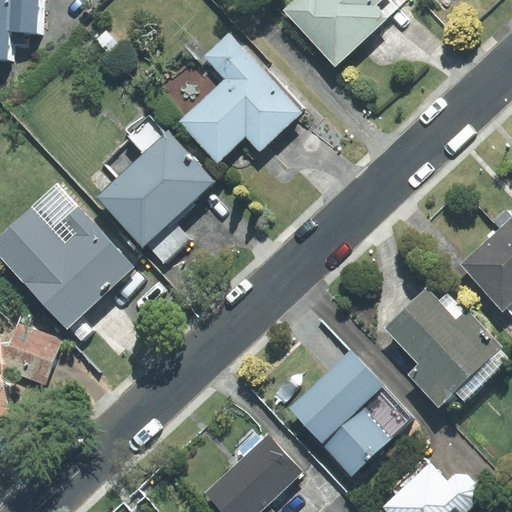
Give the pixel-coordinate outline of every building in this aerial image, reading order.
[(30,33),(37,33),(38,0),(0,0),(0,57),(6,58),(7,44),(29,46),(30,33)] [(296,0),(285,10),(335,65),(408,0),(296,0)] [(262,71),(229,34),(204,56),(226,80),(180,121),(217,161),(245,135),(260,151),(302,112),(300,110),(302,108),(265,68),(262,71)] [(129,130),(136,137),(108,162),(120,177),(98,196),(143,246),(145,243),(172,220),(215,181),(168,129),(165,132),(149,115),(146,118),(144,116),(129,130)] [(0,255),(67,327),(133,266),(57,184),(0,236),(0,255)] [(511,219),(501,229),(511,241),(511,219)] [(145,243),(163,262),(189,239),(172,220),(145,243)] [(511,241),(501,229),(462,264),(504,310),(507,308),(511,313),(511,241)] [(464,401),(510,359),(500,349),(502,347),(467,310),(466,311),(447,291),(439,299),(427,286),(383,328),(418,364),(407,374),(438,407),(455,392),(464,401)] [(18,324),(10,347),(1,344),(3,370),(45,384),(62,339),(18,324)] [(0,414),(8,414),(3,370),(1,344),(0,339),(0,414)] [(351,475),(413,419),(351,351),(289,407),(351,475)] [(204,492),(222,511),(273,511),(267,504),(303,471),(268,433),(204,492)] [(397,495),(384,507),(388,511),(465,511),(479,499),(481,489),(467,474),(454,474),(448,480),(426,457),(391,489),(397,495)]
